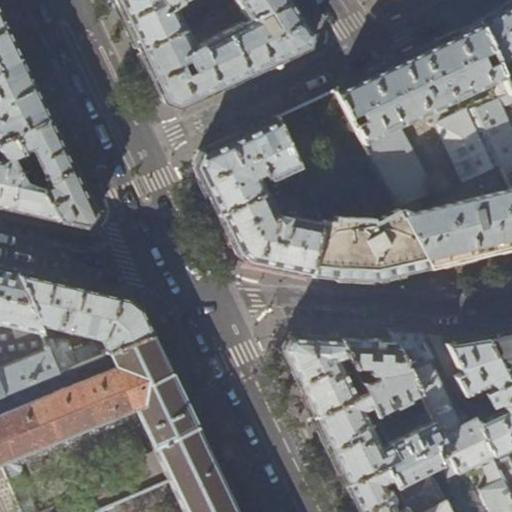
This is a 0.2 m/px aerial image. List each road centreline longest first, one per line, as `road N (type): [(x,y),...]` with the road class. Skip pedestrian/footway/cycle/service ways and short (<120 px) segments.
road 1 (residential): [(180,281),(255,298),(465,308),(511,299)]
road 2 (residential): [(122,159),(362,47)]
road 3 (tertiary): [(297,511),(180,281)]
road 4 (residential): [(0,238),(180,281)]
road 5 (tertiary): [(122,159),(46,0)]
road 6 (tertiary): [(180,281),(122,159)]
